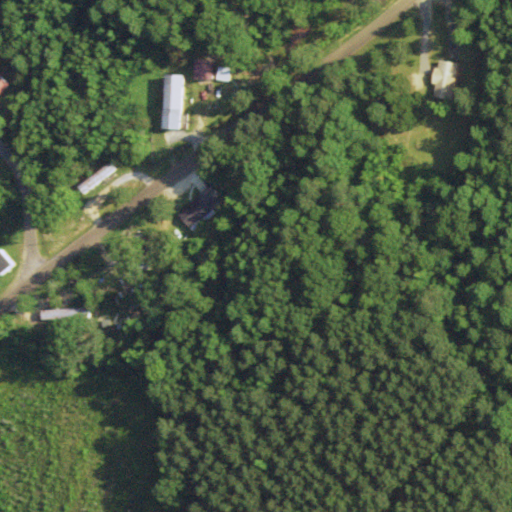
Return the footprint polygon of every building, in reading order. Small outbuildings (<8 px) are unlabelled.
[(435,98),(458,102),(464,64),(441,60),(435,98)] [(196,81),(214,81),(214,62),(196,61),(196,81)] [(0,97),(10,87),(0,76),(0,97)] [(166,76),(166,130),(184,130),(184,76),(166,76)] [(113,171),(109,165),(78,188),(83,194),(113,171)] [(180,216),(194,231),(227,201),(212,186),(180,216)] [(87,310),(41,310),(41,321),(87,321),(87,310)]
